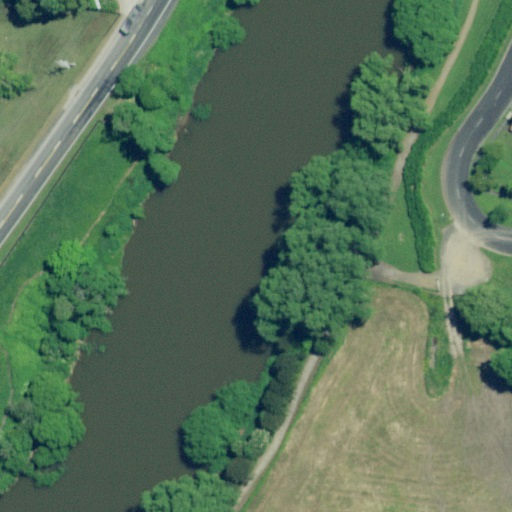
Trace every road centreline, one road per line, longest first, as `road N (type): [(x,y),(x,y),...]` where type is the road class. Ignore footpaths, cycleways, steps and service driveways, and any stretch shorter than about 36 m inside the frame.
road 1 (tertiary): [(0,223),(161,0)]
road 2 (residential): [(511,236),(469,219),(459,180),(463,148),(511,64)]
